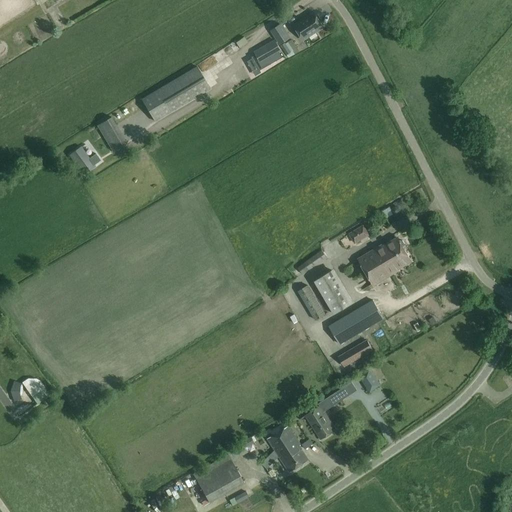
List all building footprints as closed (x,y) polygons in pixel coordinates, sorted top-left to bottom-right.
[(324,27),(314,12),(294,25),(304,40),(324,27)] [(281,24),(271,31),(280,44),(290,37),(281,24)] [(238,47),(248,41),(244,34),(234,40),(238,47)] [(275,40),(255,52),(261,63),(281,51),(275,40)] [(155,122),(210,89),(197,66),(142,99),(155,122)] [(116,113),(128,140),(143,132),(138,121),(144,117),(138,103),(116,113)] [(114,129),(117,128),(109,111),(94,118),(107,146),(119,140),(114,129)] [(78,145),(73,136),(65,140),(70,149),(78,145)] [(83,174),(95,166),(94,165),(100,160),(96,153),(89,158),(81,146),(69,155),(83,174)] [(388,206),(384,209),(390,219),(395,216),(388,206)] [(393,208),(392,211),(393,214),(396,215),(399,213),(400,210),(399,207),(395,207),(393,208)] [(355,244),(368,235),(363,226),(349,235),(355,244)] [(359,259),(374,285),(394,273),(392,270),(395,269),(397,269),(411,261),(403,247),(405,244),(402,240),(399,240),(397,238),(383,246),(382,248),(380,250),(378,247),(359,259)] [(303,274),(327,257),(322,250),(298,266),(303,274)] [(336,313),(353,302),(333,270),(315,280),(336,313)] [(325,314),(308,285),(299,291),(316,319),(325,314)] [(408,287),(377,301),(381,311),(400,303),(400,301),(412,296),(408,287)] [(384,318),(373,300),(330,325),(340,344),(384,318)] [(375,334),(383,329),(379,323),(372,328),(375,334)] [(367,340),(339,357),(344,366),(373,349),(367,340)] [(370,369),(360,376),(371,391),(381,384),(370,369)] [(14,381),(13,381),(10,391),(13,401),(21,399),(18,391),(21,383),(14,381)] [(346,394),(342,387),(334,393),(338,399),(346,394)] [(48,395),(45,388),(32,396),(37,403),(42,400),(48,395)] [(42,400),(46,406),(53,401),(48,395),(42,400)] [(305,415),(321,438),(336,429),(320,405),(305,415)] [(268,438),(289,471),(308,459),(299,446),(301,445),(288,425),(268,438)] [(312,444),(309,440),(302,444),(305,449),(312,444)] [(244,482),(228,454),(193,473),(209,502),(244,482)] [(260,461),(266,467),(270,462),(264,457),(260,461)] [(249,497),(246,491),(235,497),(238,503),(249,497)]
